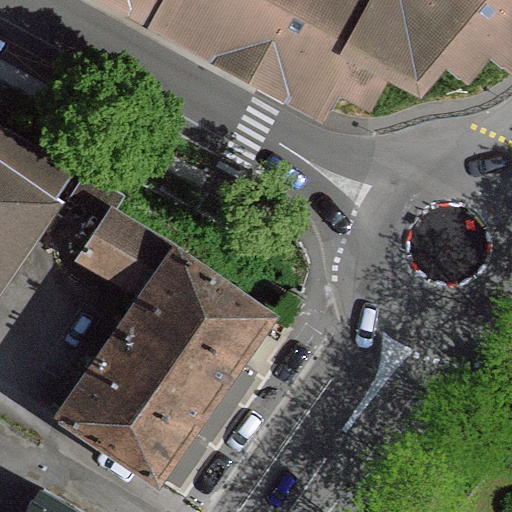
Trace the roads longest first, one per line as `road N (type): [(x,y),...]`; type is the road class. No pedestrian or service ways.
road 1 (tertiary): [(3,0),(387,207)]
road 2 (primary): [(289,511),(421,317)]
road 3 (primary): [(387,207),(378,232),(383,281),(421,317)]
